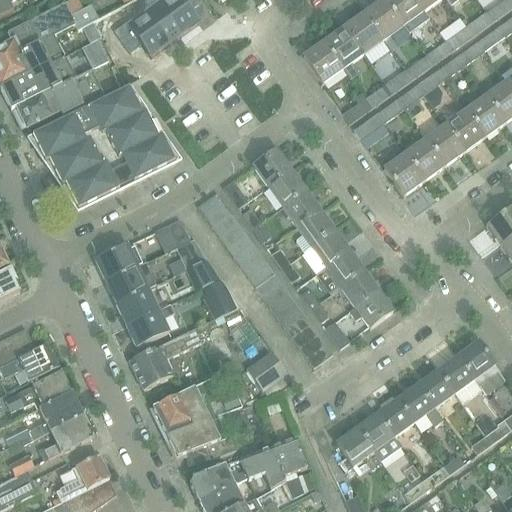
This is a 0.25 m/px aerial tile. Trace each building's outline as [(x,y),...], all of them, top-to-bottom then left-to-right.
[(0,0),(0,21),(13,15),(9,6),(21,0),(0,0)] [(169,0),(152,13),(175,44),(199,26),(189,13),(201,5),(197,0),(169,0)] [(386,0),(384,2),(404,29),(408,35),(418,28),(414,22),(424,14),(414,0),(386,0)] [(414,0),(424,14),(444,0),(414,0)] [(511,11),(511,9),(505,0),(504,0),(485,15),(492,25),(511,11)] [(384,2),(364,16),(384,43),(404,29),(384,2)] [(0,51),(0,70),(22,59),(19,54),(53,38),(75,27),(78,32),(98,23),(91,8),(70,18),(65,7),(8,35),(13,45),(0,51)] [(127,26),(114,35),(130,56),(141,48),(151,61),(175,44),(152,13),(130,29),(127,26)] [(492,25),(485,15),(465,29),(472,39),(492,25)] [(364,16),(344,31),(363,58),(384,43),(364,16)] [(511,35),(511,20),(497,31),(504,41),(511,35)] [(472,39),(465,29),(455,36),(452,32),(442,39),(445,43),(452,54),(472,39)] [(344,31),(324,45),(351,82),(359,77),(352,66),(363,58),(344,31)] [(504,41),(497,31),(477,46),(484,55),(504,41)] [(0,90),(0,91),(64,58),(53,38),(19,54),(22,59),(0,70),(0,90)] [(452,54),(445,43),(425,58),(432,68),(452,54)] [(343,72),(324,45),(303,60),(323,87),(343,72)] [(484,55),(477,46),(457,60),(464,70),(484,55)] [(64,58),(0,91),(0,92),(1,91),(11,112),(10,112),(11,114),(17,111),(76,82),(68,67),(64,58)] [(432,68),(425,58),(405,72),(413,82),(432,68)] [(464,70),(457,60),(437,74),(444,84),(464,70)] [(413,82),(405,72),(385,87),(392,97),(413,82)] [(444,84),(437,74),(417,89),(424,98),(444,84)] [(76,82),(17,111),(27,133),(60,116),(62,120),(88,106),(76,82)] [(511,94),(505,85),(486,99),(505,126),(511,121),(511,94)] [(392,97),(385,87),(365,102),(372,112),(392,97)] [(424,98),(417,89),(396,104),(403,113),(424,98)] [(141,116),(129,91),(81,115),(94,141),(97,140),(110,165),(114,164),(126,189),(175,165),(161,138),(158,140),(145,114),(141,116)] [(355,101),(359,106),(342,119),(349,128),(372,112),(365,102),(361,96),(355,101)] [(486,99),(466,114),(485,141),(505,126),(486,99)] [(403,113),(396,104),(377,118),(384,127),(403,113)] [(466,114),(447,127),(466,154),(485,141),(466,114)] [(94,141),(81,115),(32,139),(46,165),(49,164),(62,189),(65,187),(110,165),(97,140),(94,141)] [(384,127),(377,118),(353,134),(360,144),(384,127)] [(447,127),(425,142),(445,170),(466,154),(447,127)] [(425,142),(406,157),(425,184),(445,170),(425,142)] [(253,170),(268,191),(291,174),(276,153),(253,170)] [(425,184),(406,157),(384,172),(403,200),(425,184)] [(114,164),(110,165),(65,187),(78,213),(126,189),(114,164)] [(268,191),(282,211),(306,194),(291,174),(268,191)] [(223,192),(235,208),(245,201),(233,185),(223,192)] [(282,211),(296,231),(320,214),(306,194),(282,211)] [(197,211),(204,221),(224,207),(217,197),(197,211)] [(204,221),(212,231),(231,217),(224,207),(204,221)] [(511,210),(486,229),(500,249),(511,240),(511,210)] [(253,212),(242,220),(251,233),(262,225),(253,212)] [(303,257),(311,251),(335,235),(320,214),(296,231),(302,238),(296,242),(296,247),(303,257)] [(238,227),(231,217),(212,231),(219,241),(238,227)] [(193,243),(180,223),(155,235),(165,257),(177,252),(191,246),(190,245),(193,243)] [(272,240),(262,225),(251,233),(262,247),(272,240)] [(245,236),(238,227),(219,241),(226,250),(245,236)] [(311,251),(326,272),(349,255),(335,235),(311,251)] [(226,250),(233,260),(252,246),(245,236),(226,250)] [(511,240),(500,249),(511,266),(511,240)] [(194,243),(193,243),(190,245),(191,246),(177,252),(187,273),(206,264),(201,254),(194,243)] [(233,260),(240,270),(260,256),(252,246),(233,260)] [(95,263),(105,286),(138,271),(127,248),(95,263)] [(289,267),(279,253),(271,259),(281,273),(289,267)] [(326,272),(340,292),(364,275),(349,255),(326,272)] [(240,270),(247,280),(267,266),(260,256),(240,270)] [(207,264),(206,264),(187,273),(197,296),(202,294),(202,293),(219,285),(215,276),(207,264)] [(247,280),(254,290),(274,276),(267,266),(247,280)] [(299,281),(289,267),(281,273),(291,287),(299,281)] [(105,286),(115,307),(148,292),(138,271),(105,286)] [(0,303),(20,294),(9,272),(0,276),(0,303)] [(340,292),(355,312),(379,295),(364,275),(340,292)] [(254,290),(261,300),(281,286),(274,276),(254,290)] [(221,283),(219,285),(202,293),(202,294),(215,323),(237,312),(227,292),(221,283)] [(261,300),(269,310),(288,296),(281,286),(261,300)] [(115,307),(125,328),(158,313),(148,292),(115,307)] [(318,307),(308,293),(300,299),(310,313),(318,307)] [(379,295),(355,312),(349,316),(355,325),(361,321),(369,332),(393,315),(379,295)] [(269,310),(277,321),(296,307),(288,296),(269,310)] [(277,321),(284,331),(303,317),(296,307),(277,321)] [(328,321),(318,307),(310,313),(319,327),(328,321)] [(158,313),(125,328),(136,351),(169,336),(162,323),(171,319),(166,309),(158,313)] [(284,331),(291,341),(311,327),(303,317),(284,331)] [(325,333),(328,337),(339,354),(350,346),(335,326),(325,333)] [(291,341),(298,351),(318,337),(311,327),(291,341)] [(162,349),(147,356),(129,364),(144,394),(173,379),(165,363),(201,346),(194,332),(162,348),(162,349)] [(25,333),(14,338),(25,359),(36,354),(25,333)] [(298,351),(306,362),(325,348),(318,337),(298,351)] [(14,338),(4,343),(14,364),(25,359),(14,338)] [(4,343),(0,345),(0,360),(4,369),(14,364),(4,343)] [(478,345),(458,359),(482,392),(480,392),(485,399),(505,384),(498,375),(499,375),(478,345)] [(325,348),(306,362),(313,372),(333,358),(325,348)] [(14,364),(4,369),(0,371),(0,375),(3,383),(22,373),(28,386),(58,372),(57,369),(58,366),(56,361),(52,360),(47,349),(36,354),(25,359),(14,364)] [(248,374),(263,395),(286,378),(271,357),(248,374)] [(458,359),(438,373),(455,397),(454,397),(460,407),(480,392),(482,392),(458,359)] [(438,373),(418,388),(434,411),(454,397),(455,397),(438,373)] [(38,414),(39,413),(38,413),(71,396),(61,376),(31,390),(38,403),(33,405),(38,414)] [(218,420),(242,412),(235,397),(223,401),(213,381),(152,411),(177,461),(204,451),(209,464),(236,454),(231,440),(226,441),(218,420)] [(418,388),(397,403),(414,426),(425,418),(434,430),(443,424),(434,412),(434,411),(418,388)] [(38,428),(29,433),(28,432),(6,443),(10,450),(21,445),(23,448),(43,438),(50,435),(82,418),(71,396),(38,413),(39,413),(45,426),(39,429),(38,428)] [(4,404),(10,417),(23,410),(17,397),(4,404)] [(397,403),(377,417),(394,441),(414,426),(397,403)] [(377,417),(358,431),(374,455),(373,455),(380,465),(401,450),(394,441),(377,417)] [(82,418),(50,435),(57,448),(45,454),(43,452),(39,454),(41,460),(44,466),(48,463),(48,464),(90,443),(86,435),(89,433),(82,418)] [(511,433),(511,432),(505,423),(503,425),(504,427),(487,439),(493,448),(511,433)] [(374,455),(358,431),(336,447),(353,470),(373,455),(374,455)] [(493,448),(487,439),(471,451),(477,459),(493,448)] [(295,443),(271,451),(283,482),(307,472),(295,443)] [(283,482),(271,451),(240,463),(248,483),(264,477),(270,493),(284,485),(283,482)] [(84,496),(109,483),(105,473),(108,472),(101,458),(59,478),(65,490),(55,495),(61,507),(62,506),(74,501),(84,496)] [(0,499),(32,483),(27,474),(34,471),(34,470),(28,459),(9,469),(14,480),(0,487),(0,499)] [(458,460),(445,469),(452,477),(464,468),(458,460)] [(189,488),(198,506),(235,488),(225,469),(192,480),(189,488)] [(452,477),(445,469),(425,483),(431,491),(452,477)] [(0,499),(0,511),(4,511),(38,495),(32,483),(0,499)] [(97,511),(116,499),(109,483),(84,496),(95,511),(97,511)] [(431,491),(425,483),(405,497),(411,506),(431,491)] [(496,493),(503,504),(511,497),(504,487),(496,493)] [(198,506),(201,511),(235,511),(244,507),(235,488),(198,506)] [(317,493),(308,497),(313,507),(322,504),(317,493)] [(81,511),(95,511),(84,496),(74,501),(81,511)] [(345,505),(348,511),(363,511),(358,499),(345,505)] [(81,511),(74,501),(62,506),(65,511),(81,511)] [(257,501),(244,507),(235,511),(275,511),(272,506),(263,511),(261,510),(257,501)] [(476,507),(478,511),(491,511),(484,501),(476,507)]
